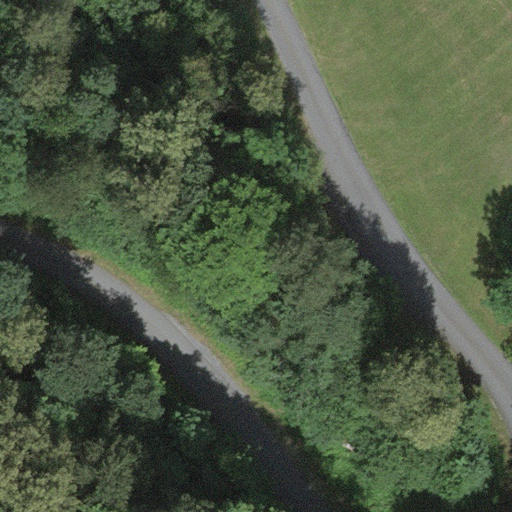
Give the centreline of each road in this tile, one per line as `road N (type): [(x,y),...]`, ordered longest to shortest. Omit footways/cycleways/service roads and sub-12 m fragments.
road 1 (unclassified): [(511,398),(327,120),(263,0)]
road 2 (unclassified): [(0,241),(93,282),(210,365),(358,511)]
